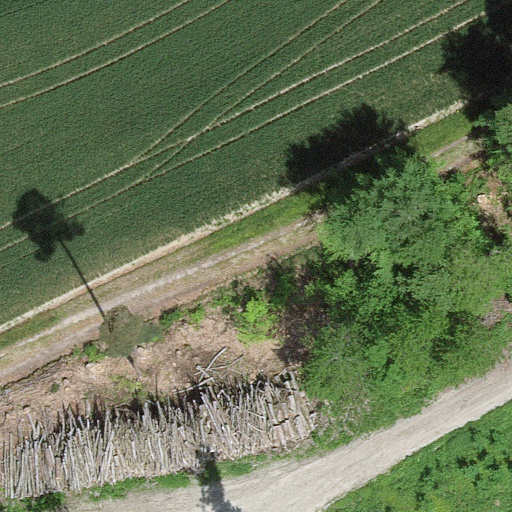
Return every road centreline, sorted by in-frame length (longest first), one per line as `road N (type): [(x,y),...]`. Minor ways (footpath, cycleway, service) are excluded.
road 1 (track): [(511,98),(0,362)]
road 2 (track): [(283,511),(346,469),(511,386)]
